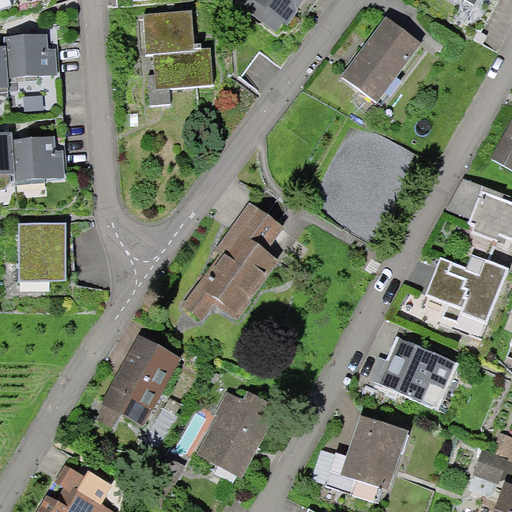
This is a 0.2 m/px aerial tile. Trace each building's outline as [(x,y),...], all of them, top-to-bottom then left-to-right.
[(249,0),(248,3),(287,35),(314,0),(249,0)] [(200,21),(153,23),(156,98),(222,95),(221,58),(201,59),(200,21)] [(432,70),(388,27),(344,73),(388,115),(432,70)] [(0,57),(0,97),(23,97),(23,83),(61,82),(60,42),(10,44),(11,58),(0,57)] [(13,139),(12,132),(0,132),(0,174),(15,173),(13,139)] [(511,135),(498,161),(511,168),(511,135)] [(55,136),(13,139),(15,173),(15,181),(64,177),(63,150),(56,151),(55,136)] [(511,195),(469,177),(445,216),(511,244),(511,195)] [(301,240),(254,209),(207,282),(254,312),(301,240)] [(66,224),(18,223),(18,281),(66,282),(66,224)] [(446,257),(432,295),(427,306),(492,330),(511,276),(511,271),(474,257),(470,266),(446,257)] [(201,367),(139,337),(104,410),(165,439),(201,367)] [(462,372),(403,349),(387,391),(445,414),(462,372)] [(278,425),(228,401),(200,459),(250,483),(278,425)] [(408,426),(359,411),(345,456),(321,449),(311,479),(371,498),(375,485),(388,489),(408,426)] [(511,437),(500,433),(492,453),(508,460),(511,461),(511,437)] [(492,453),(482,450),(473,474),(498,484),(508,460),(492,453)] [(511,511),(511,483),(505,481),(493,511),(511,511)] [(109,511),(62,483),(44,511),(109,511)]
